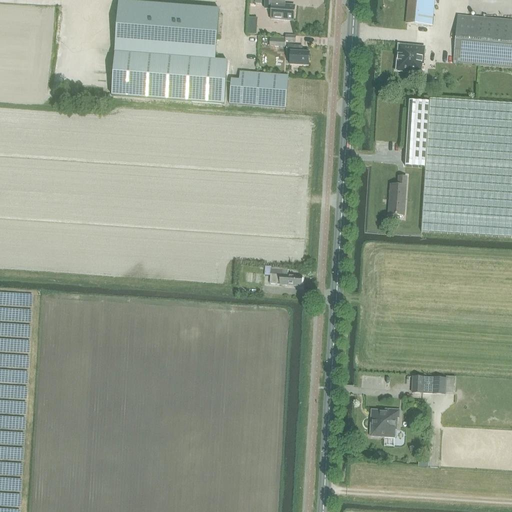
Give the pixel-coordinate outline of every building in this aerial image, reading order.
[(271,11),(270,22),(294,24),(295,7),(285,6),(286,0),(264,0),(264,11),(271,11)] [(409,0),(407,23),(433,26),(434,11),(433,11),(434,0),(409,0)] [(119,6),(115,54),(216,62),(219,14),(119,6)] [(511,23),(455,19),(453,52),(452,63),(511,68),(511,23)] [(398,45),(396,72),(421,74),(422,66),(423,66),(425,48),(398,45)] [(287,46),(287,58),(291,58),(290,65),(309,67),(309,54),(299,53),(299,47),(287,46)] [(228,63),(216,62),(115,54),(112,98),(225,106),(228,63)] [(230,80),(228,105),(286,109),(288,76),(240,73),(239,81),(230,80)] [(423,87),(423,94),(431,95),(431,87),(423,87)] [(409,111),(405,167),(418,168),(425,169),(421,233),(511,238),(511,105),(479,103),(429,100),(429,103),(409,102),(409,111)] [(406,178),(399,178),(398,186),(391,185),(389,214),(403,215),(406,178)] [(271,274),(270,285),(302,287),(302,276),(288,275),(289,270),(271,269),(271,274)] [(412,395),(422,395),(446,396),(446,379),(412,378),(412,395)] [(370,437),(385,438),(388,438),(388,439),(390,439),(390,438),(395,439),(395,431),(397,431),(398,419),(400,419),(400,411),(385,410),(385,412),(372,411),(370,437)] [(418,467),(427,467),(428,467),(429,459),(419,459),(418,467)]
